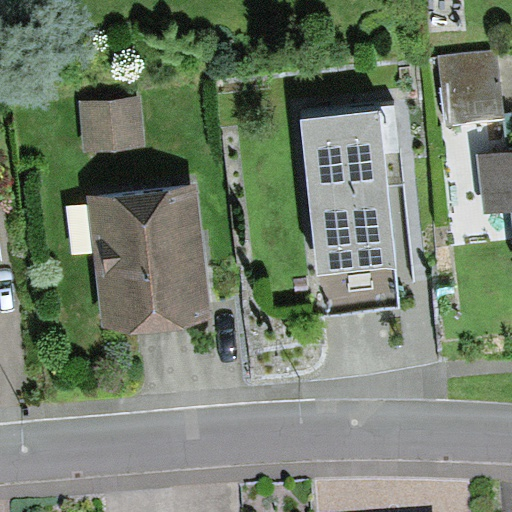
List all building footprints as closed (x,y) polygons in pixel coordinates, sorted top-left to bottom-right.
[(461,124),(511,122),(511,113),(510,58),(458,60),(461,124)] [(94,146),(153,142),(150,96),(92,100),(94,146)] [(417,99),(305,111),(326,300),(438,287),(417,99)] [(0,138),(0,293),(27,263),(11,137),(0,138)] [(511,150),(503,152),(511,230),(511,150)] [(218,179),(111,193),(129,327),(236,314),(218,179)]
